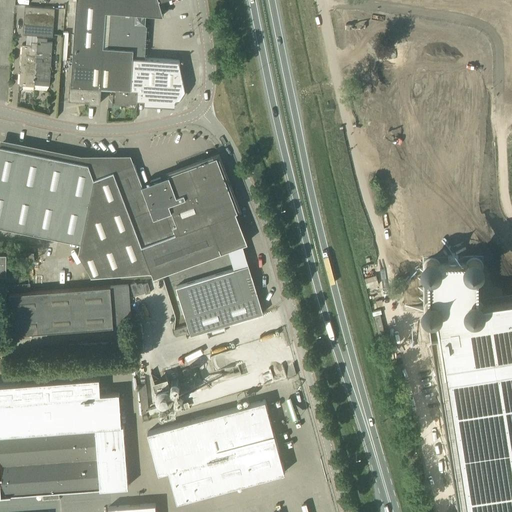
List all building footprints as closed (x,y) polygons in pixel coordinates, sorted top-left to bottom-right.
[(135,57),(143,58),(145,14),(105,11),(106,1),(95,0),(75,0),(72,60),(132,64),(133,59),(134,59),(134,57),(135,57)] [(95,0),(106,1),(105,11),(145,14),(163,15),(159,1),(161,0),(95,0)] [(53,36),(55,8),(25,6),(23,34),(53,36)] [(35,82),(34,88),(47,89),(49,85),(49,83),(52,48),(52,42),(47,42),(47,38),(37,37),(37,42),(35,82)] [(35,82),(37,42),(32,42),(31,46),(22,46),(19,87),(34,88),(35,82)] [(416,54),(441,52),(441,43),(416,45),(416,54)] [(408,48),(386,48),(386,63),(393,63),(393,68),(408,68),(408,48)] [(173,102),(173,106),(175,106),(175,100),(179,99),(185,90),(180,66),(181,66),(181,65),(180,65),(179,60),(143,58),(135,57),(134,57),(134,59),(133,59),(132,64),(131,79),(145,80),(145,86),(144,100),(144,104),(145,104),(146,104),(146,100),(173,102)] [(131,79),(132,64),(72,60),(70,85),(69,98),(89,100),(89,102),(100,102),(101,87),(116,88),(116,87),(131,88),(131,79)] [(116,87),(116,88),(115,102),(126,103),(130,103),(130,101),(137,102),(137,99),(144,100),(145,86),(145,80),(131,79),(131,88),(116,87)] [(94,178),(88,164),(0,145),(0,225),(80,242),(78,253),(91,275),(151,271),(153,277),(247,242),(235,212),(237,211),(217,156),(168,174),(141,184),(134,163),(94,178)] [(453,259),(428,261),(425,317),(461,511),(511,511),(511,300),(481,304),(479,257),(453,259)] [(188,325),(174,329),(175,335),(186,332),(187,335),(190,334),(256,314),(263,312),(256,289),(248,264),(234,269),(175,286),(181,304),(185,315),(188,325)] [(137,284),(136,282),(130,284),(134,296),(145,293),(145,294),(150,292),(147,282),(142,284),(142,282),(137,284)] [(13,333),(62,329),(114,326),(111,285),(61,289),(10,292),(13,333)] [(285,377),(285,370),(272,371),(273,372),(267,372),(267,384),(279,383),(279,377),(285,377)] [(100,387),(99,376),(0,383),(0,492),(1,496),(3,496),(3,495),(128,485),(123,423),(121,424),(119,391),(106,392),(106,387),(100,387)] [(171,391),(171,389),(171,388),(171,386),(170,385),(169,384),(168,382),(167,382),(165,381),(164,380),(162,380),(161,380),(159,381),(158,382),(156,382),(155,384),(154,385),(154,386),(153,388),(153,389),(153,391),(154,393),(154,394),(155,395),(156,396),(158,397),(159,398),(161,398),(162,399),(164,398),(165,398),(167,397),(168,396),(169,395),(170,394),(171,393),(171,391)] [(180,398),(193,394),(191,388),(185,390),(183,384),(176,387),(180,398)] [(284,472),(265,400),(148,432),(158,472),(169,470),(177,501),(284,472)] [(155,511),(155,503),(109,507),(109,511),(155,511)]
